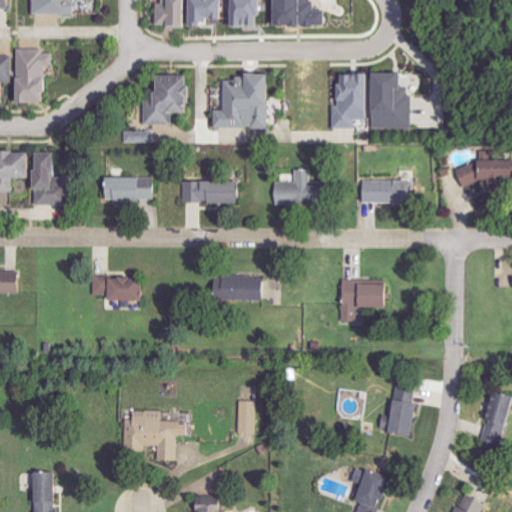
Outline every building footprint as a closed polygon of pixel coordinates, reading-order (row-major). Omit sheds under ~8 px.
[(0,0),(0,9),(20,10),(19,0),(0,0)] [(84,0),(37,0),(37,16),(84,16),(84,0)] [(193,27),(193,0),(163,0),(163,27),(193,27)] [(231,0),(197,0),(198,26),(217,25),(217,21),(231,21),(231,0)] [(241,0),(242,28),(270,27),(270,0),(241,0)] [(332,12),(318,12),(318,0),(282,0),(283,27),(332,27),(332,12)] [(54,104),(55,67),(59,67),(60,54),(50,54),(50,50),(24,50),(24,104),(54,104)] [(0,104),(12,105),(12,84),(19,84),(19,57),(0,57),(0,104)] [(410,74),(382,73),(380,129),(417,130),(418,97),(409,97),(410,74)] [(376,75),(344,76),(344,107),(338,107),(338,130),(361,130),(361,121),(377,121),(376,75)] [(197,114),(197,77),(166,77),(166,92),(163,92),(163,106),(150,106),(150,126),(177,126),(177,114),(197,114)] [(220,129),(252,129),(252,127),(276,128),(276,78),(230,77),(229,111),(220,111),(220,129)] [(130,144),(160,144),(159,132),(130,133),(130,144)] [(38,150),(2,150),(3,193),(18,193),(18,178),(39,177),(38,150)] [(43,205),(75,205),(75,176),(64,176),(64,151),(43,151),(43,205)] [(511,181),(511,179),(507,165),(497,168),(492,156),(456,170),(462,188),(483,181),(486,190),(511,181)] [(281,205),(333,204),(333,181),(315,182),(315,169),(299,169),(300,182),(281,183),(281,205)] [(402,181),(368,180),(368,203),(421,204),(421,180),(413,180),(413,172),(402,172),(402,181)] [(162,178),(112,176),(111,200),(162,202),(162,178)] [(188,202),(247,204),(248,181),(189,179),(188,202)] [(0,292),(27,293),(28,280),(19,279),(19,270),(0,269),(0,292)] [(99,277),(99,295),(116,295),(116,300),(151,300),(151,277),(99,277)] [(271,278),(232,277),(231,300),(270,300),(271,278)] [(397,283),(349,282),(348,321),(363,322),(363,306),(396,307),(397,283)] [(395,433),(417,436),(424,387),(402,383),(395,433)] [(487,440),(508,446),(511,433),(511,393),(501,390),(487,440)] [(244,433),(261,433),(262,401),(245,400),(244,433)] [(182,460),(182,436),(193,436),(193,422),(168,422),(168,411),(140,411),(140,420),(131,420),(131,451),(148,451),(148,446),(164,446),(164,460),(182,460)] [(385,511),(396,475),(362,466),(358,483),(365,485),(361,500),(366,502),(363,511),(385,511)] [(62,511),(64,472),(43,471),(41,511),(62,511)] [(489,511),(494,502),(470,492),(461,511),(489,511)]
